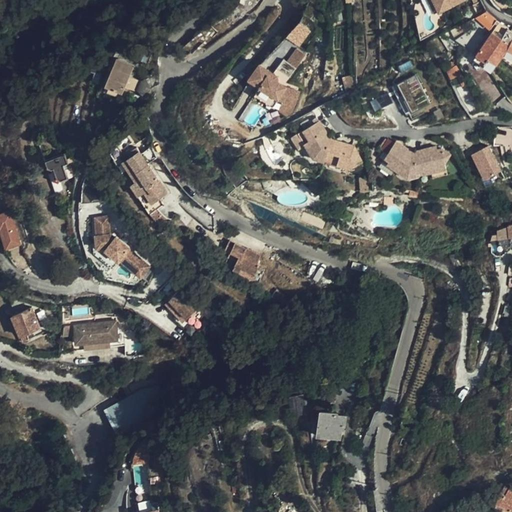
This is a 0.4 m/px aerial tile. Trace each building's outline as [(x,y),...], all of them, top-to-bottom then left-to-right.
[(429,0),(436,13),(443,10),(438,0),(429,0)] [(438,0),(443,10),(457,3),(455,0),(438,0)] [(487,11),(486,11),(477,16),(492,28),(493,30),(476,57),(495,68),(507,47),(511,50),(511,29),(508,28),(509,26),(500,22),(496,19),(487,11)] [(297,47),(287,61),(296,67),(306,54),(297,47)] [(131,75),(135,65),(118,57),(101,96),(115,102),(117,96),(130,97),(134,89),(137,90),(142,80),(131,75)] [(287,61),(283,57),(274,71),(272,70),(260,62),(249,77),(260,85),(258,89),(276,102),(278,98),(283,100),(294,104),(300,91),(288,87),(284,84),(296,67),(287,61)] [(355,74),(347,75),(348,90),(356,90),(355,74)] [(431,102),(419,78),(396,90),(408,113),(431,102)] [(276,102),(258,89),(255,93),(272,106),(276,102)] [(374,107),(393,102),(390,91),(372,96),(374,107)] [(294,104),(283,100),(279,111),(289,117),(294,104)] [(365,170),(355,148),(331,139),(317,122),(315,124),(310,118),(301,126),(305,131),(295,139),(315,160),(353,173),(364,171),(365,170)] [(390,152),(395,143),(389,139),(384,148),(386,149),(390,152)] [(445,147),(440,148),(431,151),(430,147),(417,150),(416,151),(415,155),(407,150),(408,146),(397,140),(395,143),(390,152),(385,161),(382,167),(395,174),(399,168),(413,177),(437,170),(439,177),(454,173),(452,167),(451,163),(452,153),(445,147)] [(474,153),(487,178),(504,169),(491,144),(474,153)] [(151,146),(145,150),(152,160),(158,156),(151,146)] [(415,155),(416,151),(408,146),(407,150),(415,155)] [(137,147),(130,152),(128,153),(131,157),(124,162),(129,170),(138,183),(143,191),(144,190),(153,202),(161,197),(168,192),(148,163),(141,153),(137,147)] [(128,153),(130,152),(128,150),(114,159),(124,173),(129,170),(124,162),(131,157),(128,153)] [(145,150),(141,153),(148,163),(152,160),(145,150)] [(70,162),(73,161),(71,155),(66,157),(65,152),(45,158),(48,165),(51,166),(54,165),(57,176),(62,178),(74,175),(70,162)] [(371,180),(360,181),(361,194),(372,193),(371,180)] [(143,191),(138,183),(133,186),(152,213),(166,203),(161,197),(153,202),(144,190),(143,191)] [(23,243),(12,209),(0,212),(0,229),(2,229),(7,247),(23,243)] [(116,235),(115,236),(111,232),(109,214),(96,215),(97,233),(95,233),(97,246),(105,245),(106,246),(105,248),(118,259),(119,258),(140,276),(149,265),(129,247),(129,246),(116,235)] [(226,247),(232,250),(240,253),(234,267),(241,270),(242,266),(257,273),(262,263),(258,261),(262,253),(230,239),(226,247)] [(240,253),(232,250),(225,266),(260,281),(263,275),(257,273),(242,266),(241,270),(234,267),(240,253)] [(181,286),(178,288),(196,307),(198,305),(181,286)] [(178,288),(167,300),(184,318),(196,307),(178,288)] [(290,296),(279,288),(275,294),(285,302),(290,296)] [(13,312),(24,337),(43,330),(32,304),(24,307),(21,299),(12,302),(15,310),(13,312)] [(167,300),(163,303),(181,321),(184,318),(167,300)] [(116,319),(116,320),(118,320),(123,330),(129,327),(123,315),(115,316),(116,319)] [(75,333),(75,340),(84,340),(85,346),(110,344),(110,338),(117,337),(116,320),(116,319),(64,323),(65,334),(75,333)] [(155,414),(144,391),(110,407),(121,430),(155,414)] [(305,391),(292,393),(293,409),(306,408),(305,391)] [(344,425),(346,415),(336,413),(336,412),(321,409),(318,423),(316,434),(339,437),(342,425),(344,425)] [(136,461),(150,460),(149,444),(135,445),(136,461)] [(503,495),(507,488),(502,485),(497,492),(503,495)] [(511,511),(511,490),(507,488),(503,495),(497,492),(488,507),(497,511),(511,511)]
